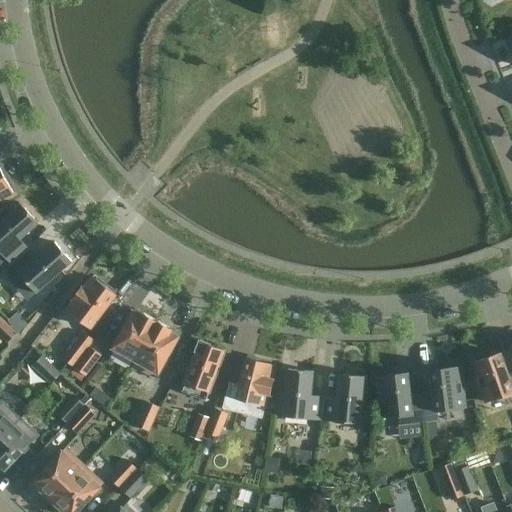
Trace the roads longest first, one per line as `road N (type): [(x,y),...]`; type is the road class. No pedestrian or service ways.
road 1 (residential): [(511,279),(378,309),(281,300),(202,271),(99,193),(76,160),(45,106),(19,0)]
road 2 (residential): [(511,166),(451,0)]
